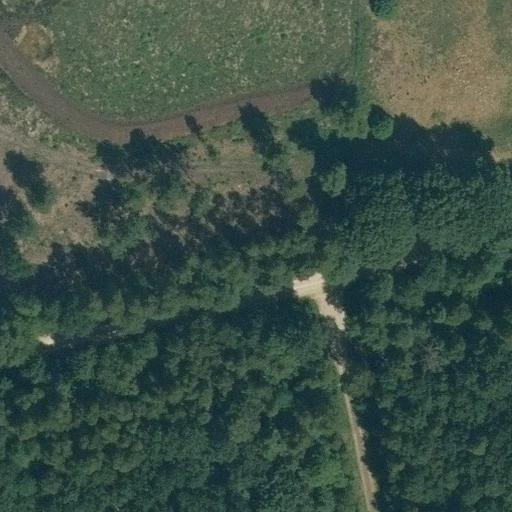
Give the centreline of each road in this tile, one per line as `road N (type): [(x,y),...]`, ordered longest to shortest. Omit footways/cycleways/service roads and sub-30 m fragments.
road 1 (track): [(326,279),(0,360)]
road 2 (track): [(326,279),(369,511)]
road 3 (track): [(511,232),(377,266)]
